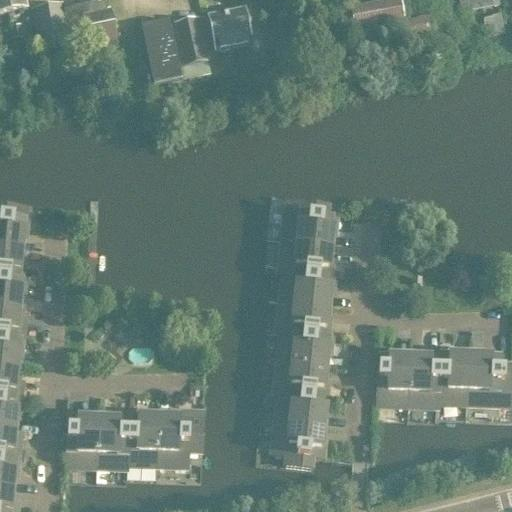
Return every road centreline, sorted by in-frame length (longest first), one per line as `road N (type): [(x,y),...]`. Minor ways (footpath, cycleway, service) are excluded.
road 1 (residential): [(355,511),(362,320)]
road 2 (residential): [(50,383),(55,234)]
road 3 (residential): [(47,511),(50,383)]
